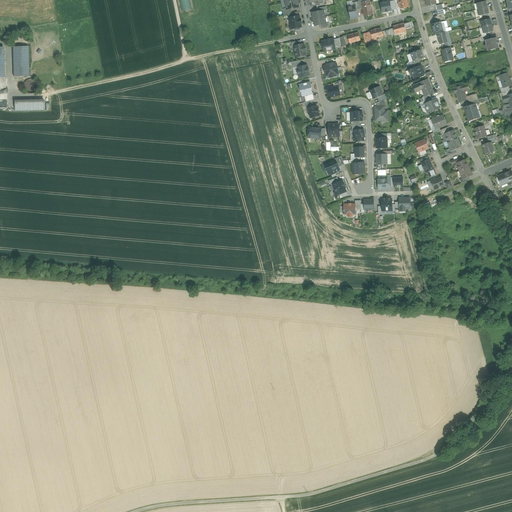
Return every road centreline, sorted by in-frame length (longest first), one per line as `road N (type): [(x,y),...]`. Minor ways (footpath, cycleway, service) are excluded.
road 1 (track): [(141,511),(310,495),(439,456),(473,430),(511,375)]
road 2 (track): [(280,41),(15,100)]
road 3 (residential): [(370,191),(366,104),(327,111),(309,35)]
road 4 (residential): [(418,13),(484,173)]
